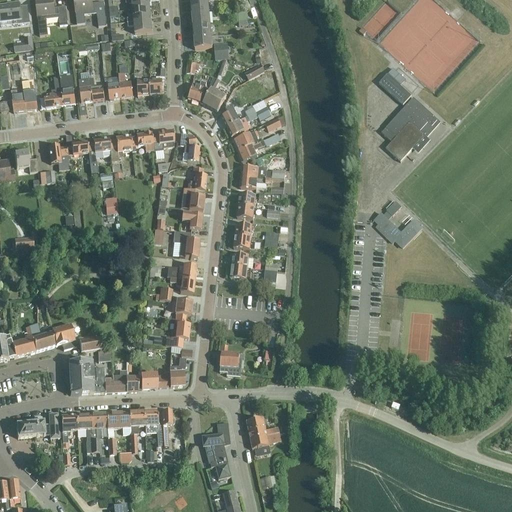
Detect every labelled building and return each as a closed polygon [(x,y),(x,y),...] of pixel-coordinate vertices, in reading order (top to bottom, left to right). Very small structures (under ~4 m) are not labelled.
[(68,27),(68,25),(66,9),(54,10),(53,0),(36,2),(40,38),(48,37),(46,21),(59,20),(60,28),(68,27)] [(73,0),(77,27),(85,26),(84,17),(97,16),(98,29),(107,28),(104,4),(92,6),(91,0),(73,0)] [(132,5),(132,12),(150,11),(148,0),(138,0),(124,1),(125,5),(132,5)] [(108,2),(109,14),(118,13),(118,8),(113,9),(112,1),(108,2)] [(191,5),(192,17),(209,15),(208,3),(191,5)] [(30,25),(28,7),(20,8),(19,4),(11,5),(11,6),(0,7),(0,24),(13,23),(14,27),(30,25)] [(127,20),(127,25),(151,23),(150,11),(132,12),(133,19),(127,20)] [(239,24),(247,23),(246,13),(234,14),(235,24),(239,24)] [(192,17),(193,28),(210,26),(209,15),(192,17)] [(151,23),(127,25),(128,29),(134,28),(134,36),(152,34),(151,23)] [(193,28),(194,40),(211,38),(210,26),(193,28)] [(111,34),(111,38),(112,44),(124,43),(123,37),(116,37),(115,33),(111,34)] [(211,38),(194,40),(195,53),(212,51),(211,38)] [(33,45),(20,46),(21,53),(34,52),(33,45)] [(110,45),(102,46),(102,54),(110,54),(110,45)] [(79,54),(79,58),(87,57),(87,54),(86,54),(85,48),(72,49),(72,54),(76,54),(76,55),(79,54)] [(34,57),(35,61),(48,59),(47,57),(54,56),(53,53),(36,55),(36,57),(34,57)] [(187,65),(186,76),(194,77),(195,72),(198,73),(199,67),(206,67),(207,62),(190,61),(190,65),(187,65)] [(261,67),(245,76),(248,83),(265,74),(261,67)] [(127,68),(119,68),(120,76),(125,76),(128,76),(127,68)] [(156,83),(149,83),(150,99),(163,98),(162,83),(165,83),(165,71),(160,71),(160,79),(155,80),(156,83)] [(125,76),(119,77),(119,87),(121,101),(132,100),(130,85),(125,86),(125,76)] [(403,107),(411,98),(387,76),(379,86),(403,107)] [(0,80),(2,93),(9,92),(8,79),(0,80)] [(60,85),(60,81),(59,80),(55,81),(56,92),(51,93),(51,96),(47,96),(48,100),(44,100),(46,111),(63,109),(60,85)] [(89,81),(79,82),(79,92),(81,107),(93,105),(90,82),(89,81)] [(93,81),(90,82),(93,105),(104,104),(102,89),(94,90),(93,81)] [(218,82),(212,92),(204,107),(218,115),(226,100),(214,93),(220,83),(218,82)] [(72,83),(60,85),(63,109),(75,107),(73,93),(72,83)] [(150,99),(149,83),(137,84),(138,99),(150,99)] [(188,102),(200,106),(206,86),(201,85),(199,90),(192,88),(188,102)] [(21,87),(22,92),(25,114),(37,112),(34,94),(28,94),(27,86),(21,87)] [(121,101),(119,87),(107,89),(109,103),(121,101)] [(25,114),(22,92),(11,94),(14,115),(25,114)] [(385,151),(400,164),(424,138),(420,133),(427,125),(432,129),(437,123),(433,119),(434,118),(413,100),(386,129),(381,135),(388,141),(393,136),(396,139),(385,151)] [(244,114),(247,119),(266,110),(262,103),(252,108),(253,109),(244,114)] [(0,106),(0,111),(0,114),(8,113),(7,105),(0,106)] [(227,116),(221,119),(226,130),(239,123),(231,109),(225,112),(227,116)] [(226,130),(231,140),(249,131),(247,126),(268,115),(266,110),(247,119),(239,123),(226,130)] [(281,130),(278,122),(265,128),(268,135),(281,130)] [(158,137),(152,138),(153,152),(154,154),(163,152),(163,150),(173,149),(173,144),(174,144),(173,133),(158,135),(158,137)] [(254,134),(233,143),(238,155),(259,146),(255,135),(254,134)] [(136,140),(130,141),(132,152),(132,154),(136,154),(135,149),(138,149),(138,148),(145,148),(145,153),(153,152),(152,138),(152,136),(136,138),(136,140)] [(188,156),(187,164),(197,165),(199,150),(194,149),(194,146),(196,145),(195,140),(193,141),(193,138),(181,136),(180,148),(185,149),(184,155),(188,156)] [(259,146),(238,155),(242,165),(256,159),(254,153),(265,148),(265,149),(280,142),(278,136),(263,143),(263,144),(259,146)] [(115,142),(109,143),(110,153),(110,158),(111,164),(119,163),(118,160),(123,159),(122,154),(132,152),(130,141),(130,139),(115,140),(115,142)] [(88,144),(87,144),(87,146),(88,155),(90,166),(95,165),(94,155),(102,154),(103,159),(110,158),(110,153),(109,143),(109,141),(94,143),(94,145),(88,146),(88,144)] [(73,148),(67,149),(68,162),(70,161),(70,158),(88,155),(87,146),(87,144),(73,146),(73,148)] [(68,162),(67,149),(62,150),(62,148),(48,150),(50,166),(58,165),(59,173),(69,172),(68,162)] [(27,154),(14,155),(16,171),(18,171),(29,169),(29,175),(37,174),(36,161),(28,162),(27,154)] [(0,181),(3,181),(3,185),(15,184),(13,172),(9,172),(8,162),(1,163),(1,164),(0,164),(0,181)] [(170,164),(157,166),(158,174),(167,172),(170,164)] [(242,170),(241,180),(281,184),(281,183),(272,182),(284,183),(285,174),(273,173),(273,176),(267,176),(267,172),(242,170)] [(190,183),(189,192),(204,193),(205,194),(207,178),(202,178),(203,172),(193,171),(192,177),(196,177),(195,184),(190,183)] [(45,174),(46,186),(55,185),(54,173),(45,174)] [(99,176),(100,183),(112,181),(111,174),(99,176)] [(159,177),(159,191),(170,191),(170,184),(165,184),(165,177),(159,177)] [(281,184),(241,180),(240,191),(256,193),(256,187),(272,188),(272,187),(280,188),(281,184)] [(271,196),(283,197),(284,190),(271,189),(271,196)] [(185,191),(184,200),(190,201),(188,212),(202,214),(204,199),(203,199),(204,193),(189,192),(185,191)] [(239,197),(238,209),(254,210),(255,199),(239,197)] [(114,216),(114,200),(102,201),(103,217),(114,216)] [(381,216),(374,223),(375,223),(379,227),(376,229),(393,245),(395,243),(402,250),(422,230),(414,223),(407,230),(407,229),(404,232),(405,233),(402,236),(394,229),(395,228),(392,225),(391,226),(388,223),(401,210),(395,204),(387,213),(388,214),(383,218),(381,216)] [(254,210),(238,209),(237,221),(253,222),(254,210)] [(267,212),(267,219),(279,221),(280,214),(267,212)] [(181,223),(190,224),(189,231),(200,232),(202,218),(182,215),(181,223)] [(153,231),(161,232),(162,222),(154,222),(153,231)] [(236,227),(235,239),(251,241),(252,229),(236,227)] [(160,247),(161,232),(152,232),(151,246),(160,247)] [(31,240),(14,241),(15,253),(37,251),(36,233),(30,234),(31,240)] [(174,233),(173,244),(181,245),(179,259),(184,260),(197,261),(199,243),(190,242),(190,235),(179,234),(174,233)] [(266,234),(265,242),(278,244),(279,236),(266,234)] [(251,241),(235,239),(234,252),(249,253),(251,241)] [(278,244),(265,242),(264,249),(277,250),(278,244)] [(233,258),(231,270),(247,271),(249,260),(233,258)] [(266,265),(265,273),(277,274),(278,267),(266,265)] [(183,271),(181,281),(194,282),(196,268),(183,267),(183,271)] [(168,269),(167,279),(170,280),(178,280),(179,270),(168,269)] [(247,271),(231,270),(230,282),(246,283),(247,271)] [(170,280),(170,284),(176,285),(176,288),(180,289),(179,295),(193,296),(194,282),(181,281),(179,281),(178,280),(170,280)] [(176,316),(175,321),(184,323),(185,318),(190,318),(192,304),(176,302),(174,316),(176,316)] [(464,314),(418,312),(416,359),(461,362),(464,314)] [(184,323),(175,321),(174,326),(173,326),(172,332),(176,332),(175,340),(166,339),(165,348),(181,350),(182,341),(187,342),(189,327),(184,327),(184,323)] [(29,329),(29,330),(36,355),(53,349),(50,337),(40,339),(37,327),(29,329)] [(63,353),(65,354),(76,351),(70,328),(51,333),(55,349),(62,347),(63,353)] [(24,343),(12,346),(16,360),(35,355),(36,355),(29,330),(25,331),(26,336),(23,337),(24,343)] [(80,355),(98,352),(107,351),(101,352),(99,336),(78,340),(80,355)] [(0,363),(7,362),(15,361),(16,360),(12,346),(11,342),(9,337),(2,339),(2,340),(0,340),(0,363)] [(142,346),(153,347),(153,343),(148,342),(148,339),(143,339),(142,346)] [(265,350),(264,362),(271,363),(272,363),(272,361),(273,351),(265,350)] [(107,351),(98,352),(98,364),(111,363),(110,351),(107,351)] [(221,357),(220,370),(221,370),(220,375),(228,376),(228,378),(227,378),(227,379),(241,380),(241,379),(242,371),(243,372),(244,359),(240,358),(221,357)] [(169,369),(169,375),(169,382),(170,390),(175,389),(185,389),(184,374),(186,361),(179,360),(178,369),(169,369)] [(91,363),(68,364),(68,365),(70,365),(71,387),(70,387),(70,397),(113,395),(112,380),(104,381),(103,370),(92,371),(91,363)] [(119,377),(111,377),(112,380),(113,395),(126,395),(126,377),(126,374),(126,373),(126,372),(119,373),(119,377)] [(126,377),(126,395),(138,394),(137,379),(127,379),(127,377),(126,377)] [(140,378),(141,392),(167,390),(167,378),(156,378),(156,377),(140,378)] [(171,412),(162,413),(162,427),(164,448),(163,448),(163,449),(168,449),(167,428),(172,428),(172,426),(174,426),(174,421),(172,421),(171,412)] [(157,448),(163,448),(164,448),(162,427),(162,413),(144,414),(144,428),(145,428),(145,435),(157,435),(157,448)] [(129,415),(130,436),(131,453),(131,456),(137,456),(136,444),(136,436),(137,436),(137,428),(144,428),(144,414),(129,415)] [(122,437),(130,436),(129,415),(107,416),(108,431),(122,430),(122,437)] [(50,437),(50,441),(59,441),(58,416),(48,416),(49,426),(44,427),(43,424),(16,426),(17,440),(50,437)] [(107,431),(108,431),(107,416),(91,417),(93,455),(99,455),(99,453),(98,441),(101,441),(100,430),(107,430),(107,431)] [(77,432),(77,431),(76,417),(61,418),(63,449),(67,449),(67,438),(69,438),(69,432),(77,432)] [(86,455),(93,455),(91,417),(76,417),(77,431),(85,431),(86,442),(85,442),(86,455)] [(263,421),(247,424),(248,432),(249,434),(249,436),(250,442),(252,449),(252,452),(269,449),(268,446),(281,444),(280,436),(278,430),(265,432),(263,421)] [(215,469),(218,483),(231,480),(231,479),(230,475),(229,471),(229,470),(229,471),(228,467),(228,466),(223,448),(225,447),(230,447),(228,427),(218,428),(219,436),(202,439),(203,450),(205,450),(209,466),(210,466),(211,470),(213,470),(215,469)] [(258,480),(258,491),(272,491),(272,479),(258,480)] [(18,483),(6,484),(10,510),(14,510),(13,501),(20,501),(18,483)] [(6,484),(0,485),(0,503),(5,503),(6,511),(10,510),(6,484)] [(216,484),(210,485),(212,492),(218,490),(216,484)] [(226,511),(238,509),(234,493),(223,496),(226,511),(223,511),(226,511)]
